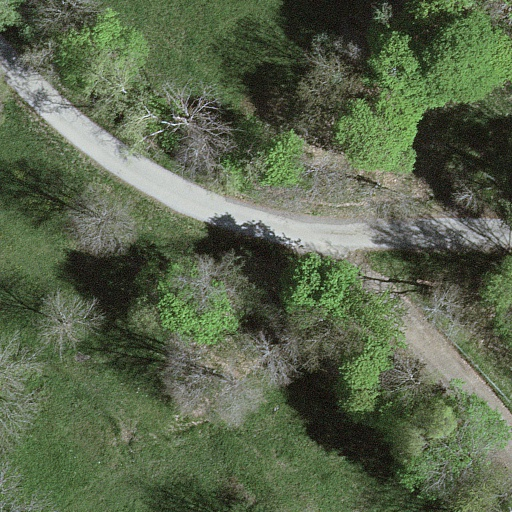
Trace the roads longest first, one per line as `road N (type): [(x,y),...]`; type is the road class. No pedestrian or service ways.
road 1 (unclassified): [(511,235),(322,234),(229,215),(185,199),(80,129),(0,50)]
road 2 (track): [(511,438),(372,287),(340,265),(322,234)]
